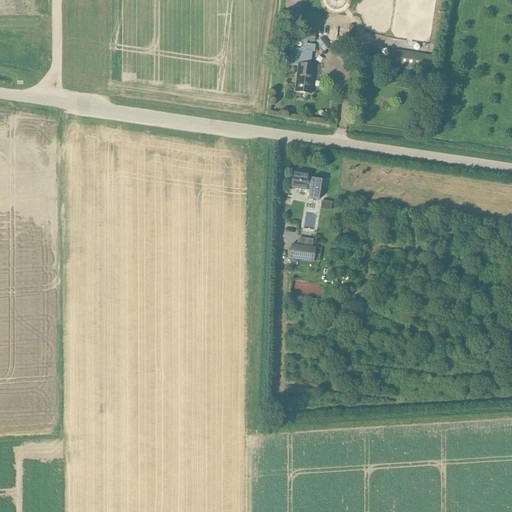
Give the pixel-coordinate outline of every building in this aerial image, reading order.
[(315,42),(316,34),(302,32),(300,42),(291,41),(291,43),(290,43),(289,46),(300,47),(300,49),(289,48),(287,66),(298,67),(295,92),(310,94),(314,66),(311,65),(312,52),(314,53),(315,45),(306,44),(306,43),(307,43),(307,41),(315,42)] [(429,70),(431,56),(396,51),(394,65),(429,70)] [(311,179),(309,179),(309,175),(292,173),(290,189),(307,191),(307,189),(310,189),(308,199),(318,200),(322,181),(311,179)] [(321,201),(320,209),(330,211),(331,202),(321,201)] [(304,239),(302,247),(311,249),(312,240),(304,239)] [(314,255),(315,249),(311,249),(302,247),(291,245),(289,259),(313,262),(313,261),(314,255)]
